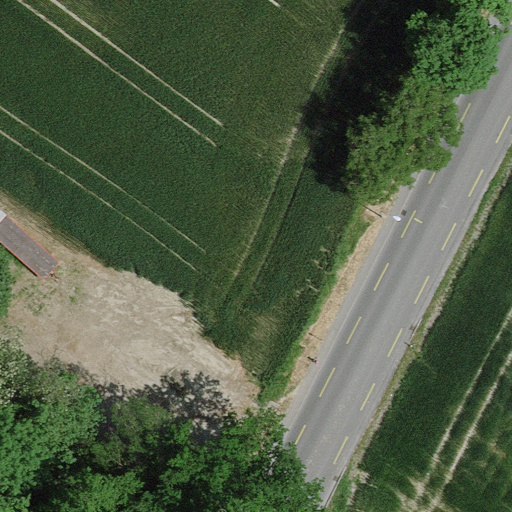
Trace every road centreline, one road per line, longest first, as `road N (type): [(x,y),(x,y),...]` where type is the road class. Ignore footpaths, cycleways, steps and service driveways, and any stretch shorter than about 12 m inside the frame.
road 1 (tertiary): [(511,64),(286,511)]
road 2 (track): [(230,511),(0,349)]
